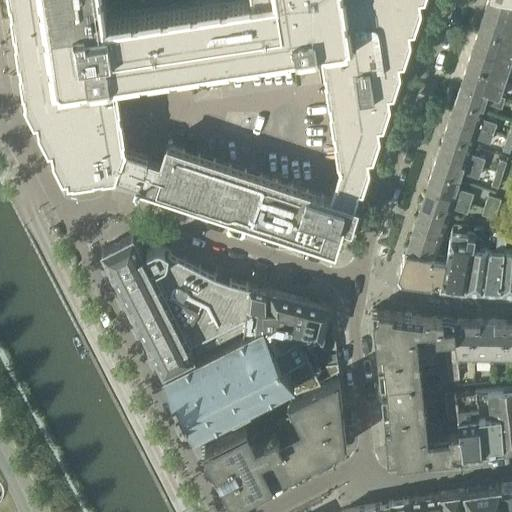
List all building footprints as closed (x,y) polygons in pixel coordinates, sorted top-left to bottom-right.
[(8,0),(9,0),(11,8),(10,8),(13,30),(14,30),(15,37),(18,60),(18,59),(19,67),(19,69),(22,89),(23,89),(24,97),(24,99),(33,118),(37,117),(38,127),(47,146),(51,146),(53,155),(62,174),(66,174),(67,179),(72,178),(72,179),(94,175),(102,174),(115,172),(136,179),(136,180),(135,180),(134,183),(134,184),(138,185),(138,184),(335,249),(343,223),(349,225),(356,205),(354,204),(357,190),(362,189),(369,168),(369,166),(366,166),(365,159),(372,158),(379,136),(379,134),(377,134),(376,127),(382,126),(389,104),(390,104),(389,102),(387,102),(386,95),(393,94),(400,72),(400,70),(397,70),(396,63),(403,62),(410,41),(410,40),(410,38),(408,39),(407,31),(413,30),(420,9),(421,9),(420,6),(418,7),(417,0),(8,0)] [(511,0),(487,0),(483,12),(511,21),(511,0)] [(511,21),(483,12),(477,30),(511,41),(511,21)] [(511,41),(477,30),(472,48),(510,60),(511,53),(511,41)] [(472,48),(466,66),(504,78),(510,60),(472,48)] [(466,66),(460,82),(498,95),(504,78),(466,66)] [(460,82),(454,100),(483,109),(485,101),(500,106),(503,97),(498,95),(460,82)] [(454,100),(448,118),(492,133),(495,123),(480,118),(483,109),(454,100)] [(448,118),(443,135),(471,145),(474,136),(489,141),(492,133),(448,118)] [(443,135),(437,153),(480,168),(483,158),(468,153),(471,145),(443,135)] [(511,140),(511,137),(506,136),(502,149),(509,151),(511,140)] [(437,153),(431,171),(459,181),(462,171),(477,176),(480,168),(437,153)] [(499,158),(495,171),(501,173),(506,161),(499,158)] [(431,171),(426,188),(469,202),(472,194),(457,188),(459,181),(431,171)] [(501,173),(495,171),(491,184),(497,186),(501,173)] [(426,188),(419,207),(448,216),(451,206),(466,211),(469,202),(426,188)] [(488,194),(484,203),(497,207),(500,198),(488,194)] [(497,207),(484,203),(481,213),(494,217),(497,207)] [(419,207),(414,225),(441,234),(448,216),(419,207)] [(442,285),(465,287),(472,225),(453,223),(452,229),(451,229),(450,236),(449,236),(446,257),(442,285)] [(414,225),(406,248),(435,255),(441,234),(414,225)] [(465,287),(482,288),(488,245),(480,245),(482,227),(474,225),(472,225),(465,287)] [(482,288),(500,289),(504,247),(506,231),(490,228),(488,245),(482,288)] [(164,369),(184,358),(194,353),(195,352),(142,252),(133,235),(132,233),(130,234),(103,248),(103,247),(101,248),(102,250),(103,250),(120,284),(119,285),(120,287),(120,286),(126,298),(125,298),(126,300),(127,300),(132,309),(131,310),(132,312),(133,311),(139,322),(138,322),(139,324),(140,324),(162,368),(163,370),(164,369)] [(504,289),(511,289),(511,236),(511,247),(508,247),(504,247),(500,289),(504,289)] [(142,252),(195,352),(250,324),(249,283),(245,283),(229,278),(213,273),(185,259),(183,257),(160,245),(159,245),(158,245),(156,245),(155,245),(142,252)] [(402,280),(442,285),(446,257),(435,255),(406,248),(398,273),(398,274),(396,275),(400,280),(401,279),(402,280)] [(268,288),(249,283),(250,324),(295,334),(296,330),(323,336),(331,304),(319,301),(304,297),(268,288)] [(336,348),(331,304),(323,336),(323,344),(323,349),(335,348),(336,348)] [(457,359),(453,318),(452,318),(371,308),(388,461),(430,457),(427,439),(416,329),(434,327),(435,338),(443,337),(448,379),(459,377),(457,359)] [(470,319),(453,318),(457,359),(473,360),(470,319)] [(487,319),(470,319),(473,360),(488,360),(487,319)] [(511,359),(507,319),(487,319),(488,360),(511,360),(511,359)] [(194,353),(184,358),(185,361),(164,372),(166,375),(174,390),(173,390),(175,395),(174,395),(175,397),(176,397),(181,408),(182,411),(183,410),(185,414),(186,414),(194,429),(193,429),(195,433),(225,417),(228,423),(229,425),(231,425),(232,425),(233,425),(234,425),(279,402),(274,392),(276,395),(320,380),(295,334),(250,324),(195,352),(194,353)] [(336,353),(335,352),(327,353),(328,363),(337,362),(336,353)] [(339,376),(337,377),(288,402),(301,427),(279,438),(275,431),(264,437),(255,442),(251,434),(248,436),(243,427),(246,425),(246,424),(202,446),(214,470),(217,469),(221,478),(219,479),(231,503),(262,487),(260,482),(270,477),(272,482),(273,481),(272,479),(310,459),(311,462),(312,461),(311,459),(321,454),(322,456),(346,444),(345,438),(346,438),(344,426),(343,415),(338,418),(333,409),(342,405),(341,394),(340,382),(339,382),(339,376)] [(511,386),(475,390),(475,399),(476,399),(478,414),(499,411),(503,448),(511,447),(511,386)] [(476,399),(475,399),(475,390),(455,392),(454,390),(444,392),(449,436),(427,439),(430,457),(463,453),(481,451),(478,414),(476,399)] [(499,411),(478,414),(481,451),(503,448),(499,411)] [(511,511),(511,482),(499,484),(504,511),(511,511)] [(464,488),(468,511),(504,511),(499,484),(464,488)] [(468,511),(464,488),(437,492),(440,511),(468,511)] [(408,497),(412,511),(440,511),(437,492),(408,497)] [(412,511),(408,497),(389,500),(391,511),(412,511)] [(343,509),(344,511),(391,511),(389,500),(343,509)]
